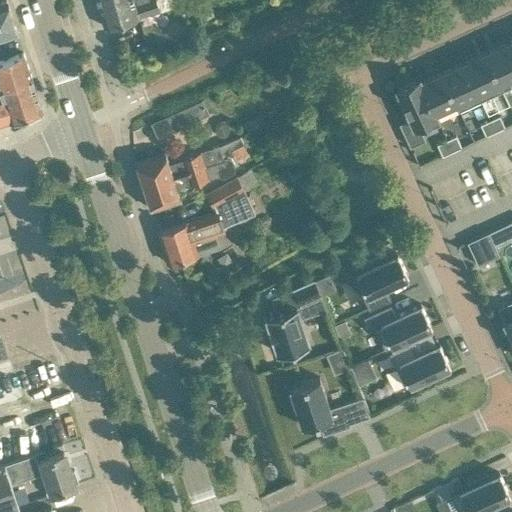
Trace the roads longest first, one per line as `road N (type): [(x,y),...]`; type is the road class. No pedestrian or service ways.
road 1 (secondary): [(205,511),(81,125)]
road 2 (unclassified): [(129,511),(10,159)]
road 3 (residential): [(365,96),(508,408)]
road 4 (residential): [(284,511),(508,408)]
road 5 (residential): [(365,96),(365,76),(377,63),(511,1)]
road 6 (secondary): [(81,125),(42,0)]
